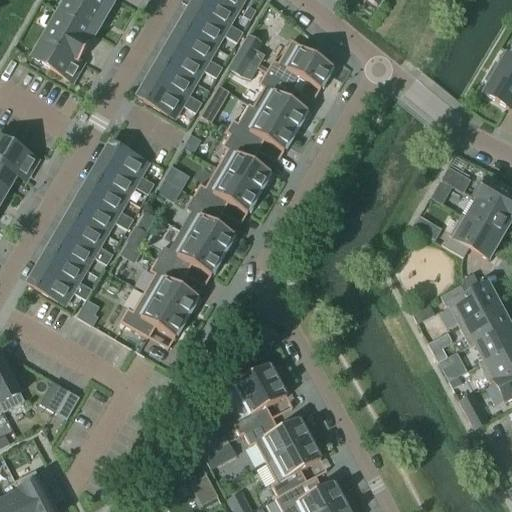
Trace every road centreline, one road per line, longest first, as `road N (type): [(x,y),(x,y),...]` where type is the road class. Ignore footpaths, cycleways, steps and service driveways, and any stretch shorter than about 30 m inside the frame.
road 1 (residential): [(389,511),(260,268),(375,62)]
road 2 (residential): [(166,0),(0,290)]
road 3 (residential): [(375,62),(454,126),(511,157)]
